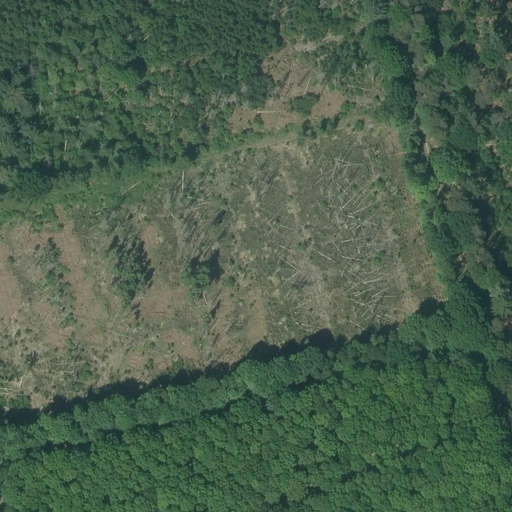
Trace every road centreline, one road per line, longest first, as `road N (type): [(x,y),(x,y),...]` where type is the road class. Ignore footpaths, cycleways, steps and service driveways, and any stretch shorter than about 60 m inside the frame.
road 1 (track): [(511,347),(0,467)]
road 2 (track): [(382,0),(511,429)]
